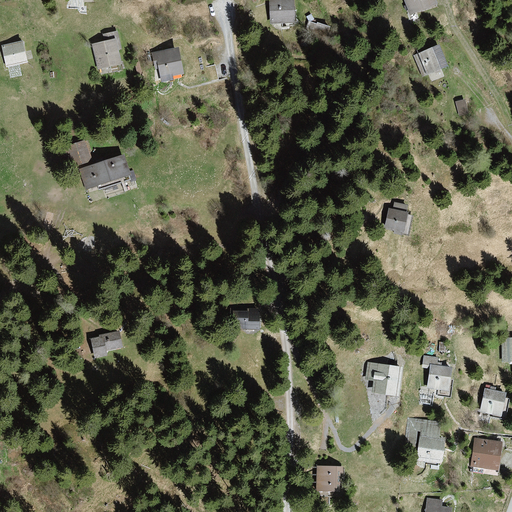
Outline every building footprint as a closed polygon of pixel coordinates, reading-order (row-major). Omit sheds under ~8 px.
[(294,0),(269,0),(270,25),(295,24),(294,0)] [(435,0),(403,0),(410,16),(438,5),(435,0)] [(104,42),(92,45),(98,71),(122,65),(119,50),(122,50),(117,32),(102,35),(104,42)] [(24,42),(2,46),(7,68),(28,63),(24,42)] [(439,45),(413,56),(422,78),(448,67),(439,45)] [(180,49),(152,53),(155,70),(159,69),(161,83),(173,81),(173,77),(184,75),(180,49)] [(465,100),(455,102),(459,119),(469,116),(465,100)] [(86,141),(67,147),(75,171),(80,170),(86,191),(132,177),(125,156),(94,166),(86,141)] [(393,211),(389,210),(384,230),(408,236),(413,216),(406,215),(408,206),(395,203),(393,211)] [(248,313),(233,313),(233,331),(259,331),(259,310),(248,310),(248,313)] [(99,338),(91,340),(95,360),(108,358),(107,352),(123,349),(119,332),(99,336),(99,338)] [(511,338),(500,339),(501,363),(511,362),(511,338)] [(400,368),(366,364),(364,381),(373,382),(371,395),(396,398),(400,368)] [(452,369),(430,365),(426,388),(449,392),(452,369)] [(505,394),(484,389),(479,413),(500,417),(505,394)] [(441,423),(407,418),(403,446),(417,448),(415,461),(441,465),(445,440),(439,439),(441,423)] [(502,443),(474,439),(470,467),(498,471),(502,443)] [(340,469),(316,467),(315,492),(338,494),(340,469)] [(442,502),(427,499),(425,511),(450,511),(451,509),(441,508),(442,502)]
